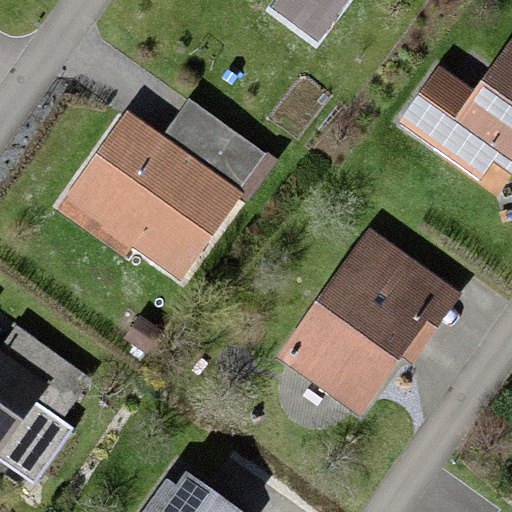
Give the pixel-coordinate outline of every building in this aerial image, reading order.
[(279,0),(272,9),(318,44),(351,0),(279,0)] [(511,38),(475,90),(438,66),(400,124),(479,182),(492,163),(511,176),(511,38)] [(251,198),(276,161),(189,100),(162,135),(251,198)] [(162,135),(127,109),(57,210),(124,259),(132,248),(184,285),(251,198),(162,135)] [(462,293),(370,226),(279,358),(360,416),(402,359),(413,365),(433,336),(462,293)] [(0,347),(0,458),(35,484),(74,428),(62,420),(93,377),(16,326),(1,348),(0,347)] [(178,486),(166,480),(143,511),(240,511),(186,473),(178,486)]
